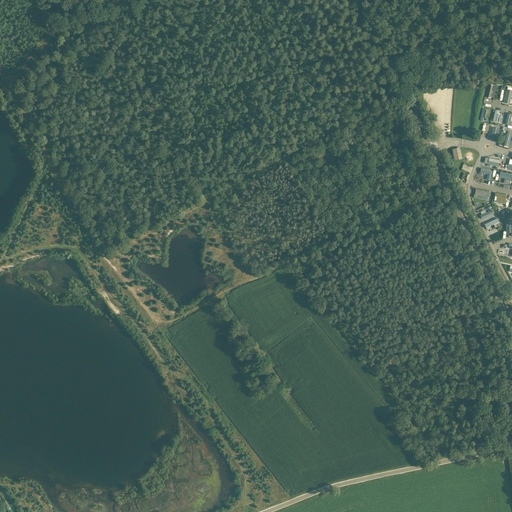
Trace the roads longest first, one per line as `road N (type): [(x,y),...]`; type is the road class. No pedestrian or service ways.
road 1 (track): [(444,178),(184,316),(158,321),(104,256),(9,86),(46,45),(43,0)]
road 2 (tertiary): [(511,327),(362,0)]
road 3 (unclassified): [(267,511),(358,480),(511,446)]
